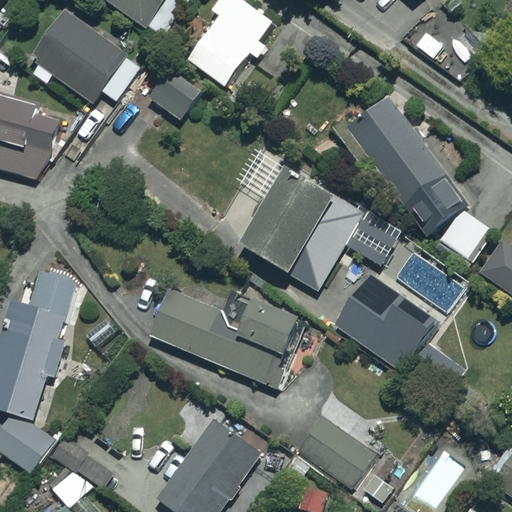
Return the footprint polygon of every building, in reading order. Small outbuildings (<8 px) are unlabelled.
[(165,0),(105,0),(145,28),(165,0)] [(248,57),(271,75),(282,60),(297,72),(311,58),(334,75),(354,49),(297,6),(279,29),(240,0),(222,0),(213,12),(220,17),(192,54),(229,82),(248,57)] [(142,69),(66,14),(34,57),(43,63),(34,76),(44,83),(50,74),(91,104),(101,91),(117,103),(142,69)] [(61,118),(0,99),(0,170),(41,183),(61,118)] [(467,207),(388,101),(338,138),(366,177),(375,170),(410,216),(415,212),(431,234),(467,207)] [(394,232),(287,171),(243,248),(320,293),(341,257),(371,273),(394,232)] [(495,235),(464,211),(440,241),(471,265),(495,235)] [(511,250),(503,244),(482,273),(511,294),(511,250)] [(76,283),(44,272),(32,309),(15,304),(0,349),(0,410),(35,422),(62,341),(58,340),(76,283)] [(420,314),(373,280),(335,333),(374,361),(389,341),(396,346),(420,314)] [(224,313),(171,290),(151,336),(271,390),(301,324),(233,293),(224,313)] [(126,338),(109,322),(89,342),(106,358),(126,338)] [(11,416),(0,432),(0,453),(31,476),(53,445),(11,416)] [(378,457),(321,417),(298,451),(355,491),(378,457)] [(221,511),(262,455),(214,421),(158,500),(174,511),(221,511)] [(130,465),(76,428),(57,456),(111,492),(130,465)] [(511,459),(494,485),(511,496),(511,459)] [(73,472),(55,492),(73,508),(91,488),(73,472)] [(326,511),(332,491),(305,483),(298,509),(307,511),(326,511)]
